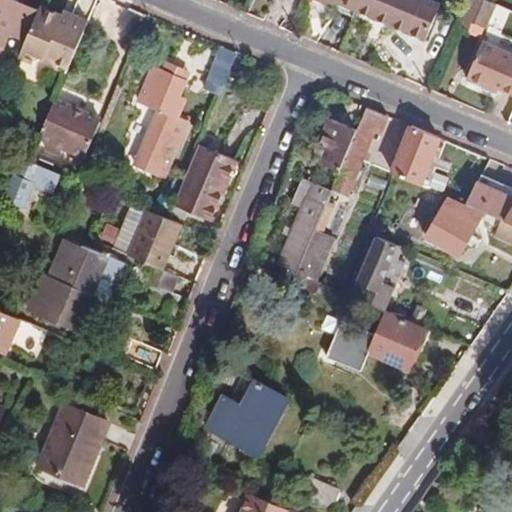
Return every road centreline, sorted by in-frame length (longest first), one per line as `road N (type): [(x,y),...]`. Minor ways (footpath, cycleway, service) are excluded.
road 1 (residential): [(310,63),(125,511)]
road 2 (tertiary): [(511,333),(382,511)]
road 3 (residential): [(310,63),(511,145)]
road 4 (residential): [(160,0),(310,63)]
